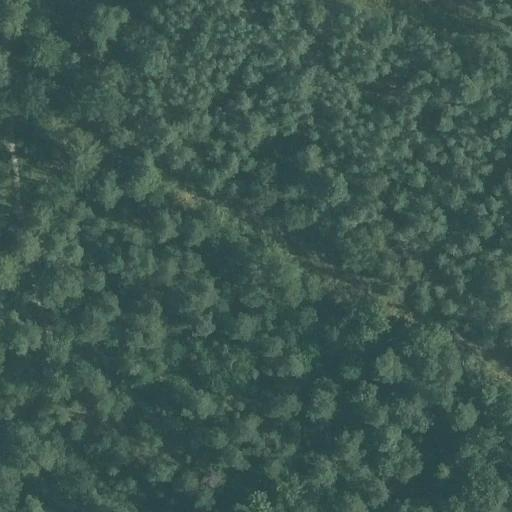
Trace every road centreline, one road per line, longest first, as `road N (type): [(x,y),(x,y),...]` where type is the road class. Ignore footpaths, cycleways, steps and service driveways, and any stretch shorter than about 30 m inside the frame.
road 1 (track): [(511,365),(75,113),(0,61)]
road 2 (track): [(75,113),(148,0)]
